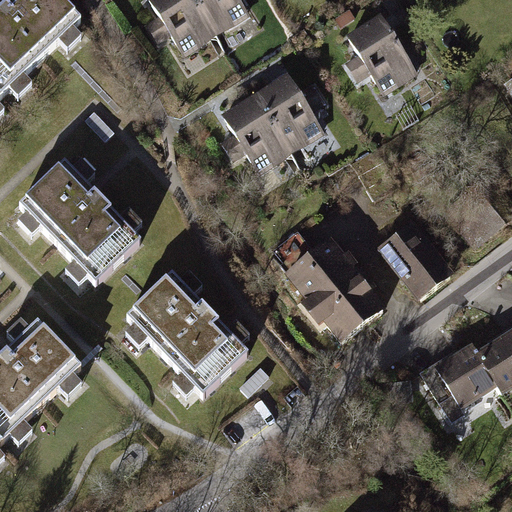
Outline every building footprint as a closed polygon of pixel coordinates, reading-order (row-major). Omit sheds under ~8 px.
[(0,101),(80,26),(54,0),(14,0),(0,14),(0,101)] [(146,0),(144,1),(157,22),(146,29),(158,47),(170,39),(184,61),(250,19),(238,0),(146,0)] [(418,79),(382,20),(346,41),(357,59),(345,67),(357,86),(371,78),(384,100),(418,79)] [(287,78),(219,121),(231,140),(221,147),(233,166),(246,158),(259,178),(324,137),(311,117),(325,108),(312,87),(299,96),(287,78)] [(114,136),(94,115),(85,124),(105,145),(114,136)] [(376,153),(352,166),(375,206),(398,193),(376,153)] [(63,167),(17,211),(95,293),(142,248),(63,167)] [(445,218),(475,255),(510,227),(480,190),(445,218)] [(377,257),(418,309),(456,280),(415,228),(377,257)] [(324,330),(341,351),(386,315),(372,297),(377,293),(362,275),(358,278),(354,273),(358,270),(349,258),(345,261),(331,244),(315,257),(298,236),(271,257),(288,279),(284,282),(306,309),(300,313),(317,335),(324,330)] [(172,280),(125,324),(203,405),(250,361),(172,280)] [(0,451),(79,375),(35,329),(0,362),(0,451)] [(456,354),(420,377),(440,408),(452,400),(463,417),(497,395),(502,403),(511,397),(511,330),(489,346),(491,349),(478,358),(473,349),(459,359),(456,354)] [(413,405),(411,383),(388,385),(390,407),(413,405)]
